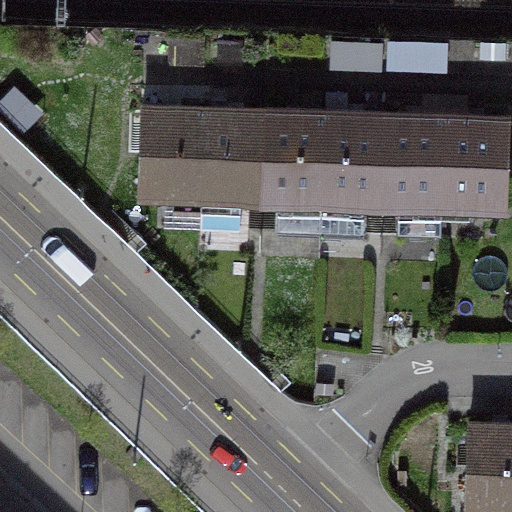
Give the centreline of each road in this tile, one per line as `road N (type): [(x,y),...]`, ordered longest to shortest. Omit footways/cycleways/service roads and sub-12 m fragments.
road 1 (tertiary): [(0,215),(287,494)]
road 2 (residential): [(511,85),(207,74)]
road 3 (residential): [(287,494),(419,372),(511,368)]
